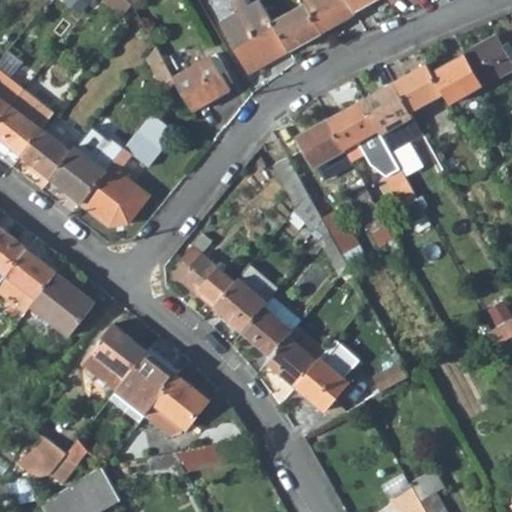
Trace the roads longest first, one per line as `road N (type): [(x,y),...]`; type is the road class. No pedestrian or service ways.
road 1 (residential): [(125,280),(263,108),(335,61),(485,0)]
road 2 (residential): [(314,511),(251,400),(199,339),(125,280)]
road 3 (residential): [(125,280),(0,181)]
